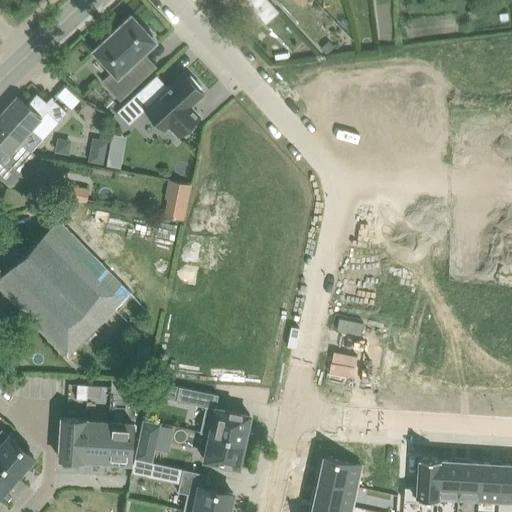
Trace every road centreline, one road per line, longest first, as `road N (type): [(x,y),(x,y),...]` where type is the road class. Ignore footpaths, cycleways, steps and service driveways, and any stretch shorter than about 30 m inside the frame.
road 1 (residential): [(338,185),(175,0)]
road 2 (residential): [(293,410),(338,185)]
road 3 (residential): [(511,426),(293,410)]
road 4 (unclassified): [(338,185),(369,177),(511,187)]
